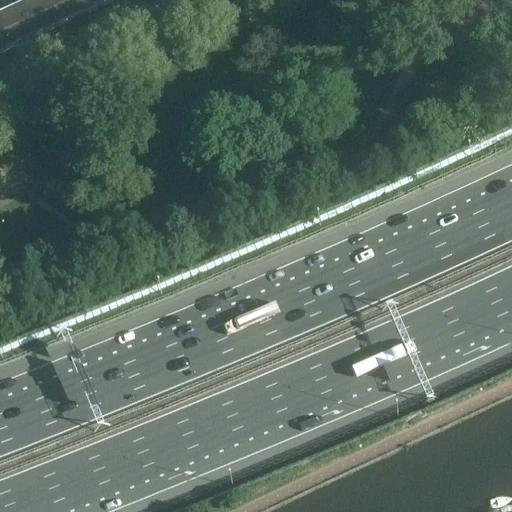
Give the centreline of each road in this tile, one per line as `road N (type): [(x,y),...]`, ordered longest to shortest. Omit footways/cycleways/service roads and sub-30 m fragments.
road 1 (motorway): [(0,510),(511,297)]
road 2 (motorway): [(511,208),(0,420)]
road 3 (residential): [(0,94),(213,0)]
